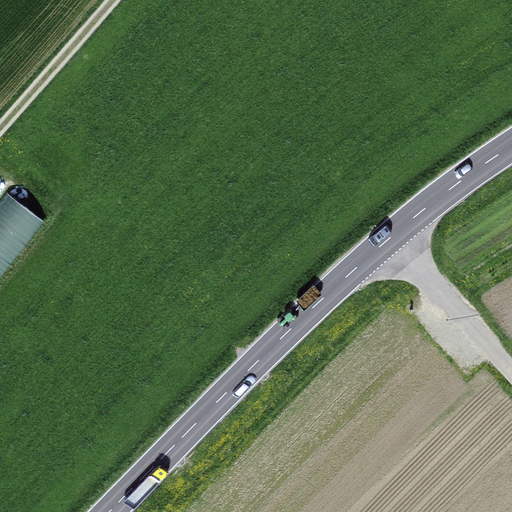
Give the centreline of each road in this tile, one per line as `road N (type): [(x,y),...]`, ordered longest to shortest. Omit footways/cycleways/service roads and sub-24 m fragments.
road 1 (primary): [(511,147),(318,303),(112,511)]
road 2 (track): [(511,379),(390,238)]
road 3 (track): [(110,0),(0,130)]
